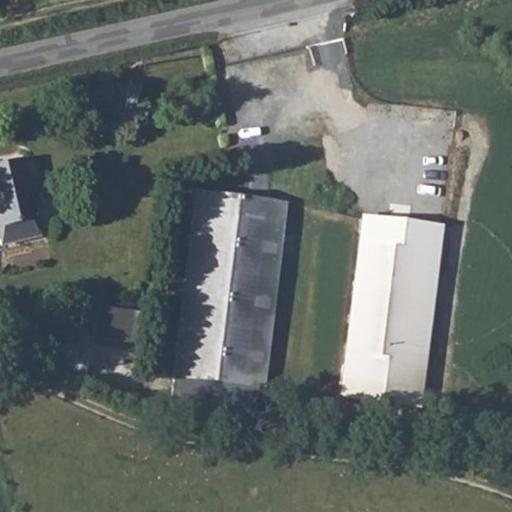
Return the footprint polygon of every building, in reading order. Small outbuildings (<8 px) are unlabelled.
[(396,123),(394,145),(448,150),(450,128),(396,123)] [(248,179),(279,182),(283,139),(251,137),(248,179)] [(292,141),(290,169),(340,174),(343,145),(292,141)] [(0,244),(43,234),(24,158),(0,163),(0,244)] [(35,187),(39,213),(54,211),(49,185),(35,187)] [(262,393),(284,205),(193,195),(172,383),(262,393)] [(464,293),(511,295),(511,204),(491,204),(489,240),(488,240),(487,259),(466,258),(464,293)] [(422,407),(445,225),(362,212),(339,398),(422,407)] [(129,341),(134,309),(89,302),(84,333),(129,341)]
